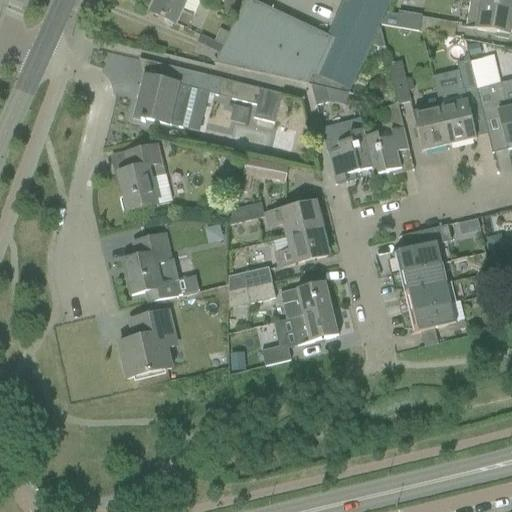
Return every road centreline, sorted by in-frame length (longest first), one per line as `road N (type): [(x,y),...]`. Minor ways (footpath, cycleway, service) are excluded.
road 1 (residential): [(377,326),(353,222),(511,190)]
road 2 (unclassified): [(76,287),(76,209),(95,105),(81,71),(41,51)]
road 3 (secondary): [(304,511),(511,458)]
